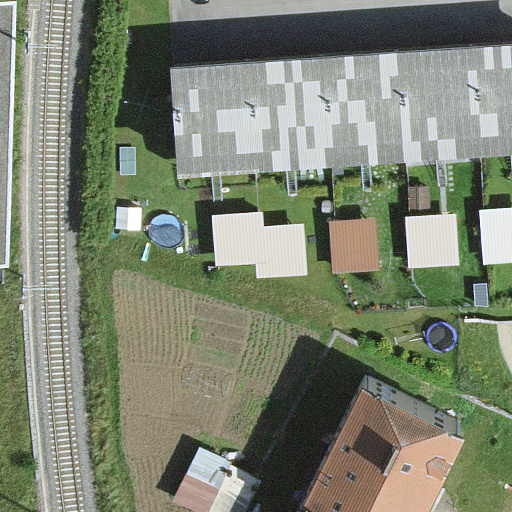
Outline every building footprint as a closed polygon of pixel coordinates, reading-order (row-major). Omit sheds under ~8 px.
[(0,0),(0,250),(23,251),(25,0),(0,0)] [(511,30),(171,52),(178,156),(511,136),(511,30)] [(511,199),(488,200),(490,251),(511,250),(511,199)] [(218,208),(219,263),(312,261),(311,206),(218,208)] [(412,209),(414,258),(463,256),(461,207),(412,209)] [(337,213),(339,262),(382,260),(380,211),(337,213)] [(419,511),(466,418),(362,367),(291,511),(419,511)] [(240,510),(256,460),(200,442),(184,493),(240,510)]
